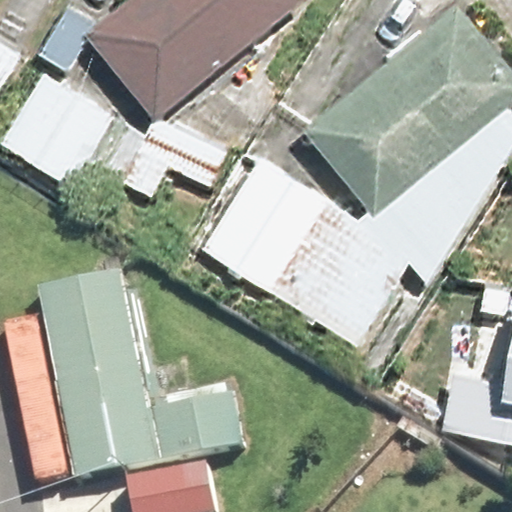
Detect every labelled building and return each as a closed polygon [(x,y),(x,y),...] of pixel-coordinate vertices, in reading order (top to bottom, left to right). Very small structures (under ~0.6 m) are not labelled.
[(300,0),(122,0),(79,35),(150,122),(300,0)] [(511,130),(511,119),(503,111),(511,102),(511,76),(451,3),(297,130),(363,210),(356,220),(255,158),(196,252),(350,347),(406,265),(421,285),(511,145),(511,137),(509,134),(511,130)] [(0,84),(18,56),(0,44),(0,84)] [(118,116),(40,69),(0,134),(0,146),(72,191),(118,116)] [(120,284),(41,298),(74,478),(238,448),(229,402),(147,415),(120,284)] [(511,370),(460,361),(450,416),(511,427),(511,370)] [(208,511),(201,477),(123,492),(126,511),(208,511)]
